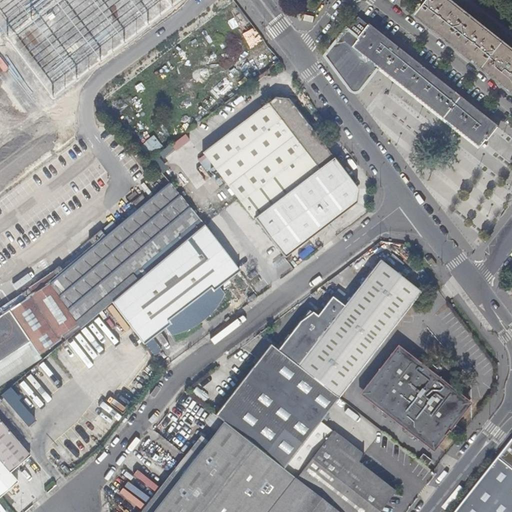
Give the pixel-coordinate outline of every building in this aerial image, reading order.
[(58,0),(35,0),(27,7),(78,74),(88,66),(57,26),(60,24),(55,18),(66,10),(58,0)] [(104,59),(188,0),(99,0),(75,17),(104,59)] [(180,41),(223,12),(215,0),(204,0),(120,56),(124,63),(91,85),(101,101),(149,69),(153,76),(187,53),(180,41)] [(511,50),(448,0),(424,0),(414,13),(415,14),(416,13),(511,89),(511,50)] [(128,45),(132,50),(183,11),(179,6),(128,45)] [(334,63),(355,80),(365,80),(375,68),(478,147),(484,139),(485,140),(496,126),(391,43),(367,24),(356,37),(355,36),(334,63)] [(254,218),(333,156),(287,98),(273,96),(202,153),(254,218)] [(153,135),(140,146),(149,157),(162,147),(153,135)] [(186,135),(171,144),(175,150),(190,141),(186,135)] [(163,159),(174,150),(171,145),(159,154),(163,159)] [(22,149),(0,163),(0,258),(14,278),(80,232),(22,149)] [(358,188),(333,156),(254,218),(284,255),(355,200),(358,188)] [(161,174),(168,170),(159,157),(153,161),(161,174)] [(0,383),(39,357),(37,354),(59,339),(56,336),(76,323),(79,328),(110,301),(140,276),(203,224),(168,181),(99,240),(95,234),(89,239),(93,245),(62,270),(59,267),(45,279),(22,294),(24,297),(0,313),(0,383)] [(239,269),(203,224),(140,276),(110,301),(144,344),(165,328),(170,335),(174,335),(187,329),(196,324),(196,320),(201,316),(208,315),(216,305),(223,293),(218,285),(239,269)] [(305,314),(277,350),(337,397),(409,305),(421,291),(379,259),(348,299),(337,291),(322,309),(317,305),(305,314)] [(250,302),(257,296),(254,292),(247,298),(250,302)] [(202,320),(208,315),(201,316),(196,320),(196,324),(202,320)] [(59,338),(63,342),(70,336),(66,332),(59,338)] [(277,350),(270,345),(215,415),(224,422),(282,467),(319,421),(337,397),(277,350)] [(461,403),(398,353),(367,392),(432,442),(461,403)] [(9,387),(0,394),(28,427),(35,421),(16,400),(18,398),(9,387)] [(0,495),(19,480),(11,472),(30,456),(0,420),(0,495)] [(319,421),(282,467),(338,511),(377,511),(394,491),(356,461),(362,454),(319,421)] [(282,467),(224,422),(209,440),(153,511),(247,511),(282,468),(282,467)] [(202,435),(141,511),(153,511),(209,440),(202,435)] [(511,439),(511,440),(497,459),(511,470),(511,439)] [(423,453),(418,460),(427,466),(431,460),(423,453)] [(511,511),(511,470),(497,459),(455,511),(511,511)] [(335,511),(283,470),(250,511),(335,511)]
